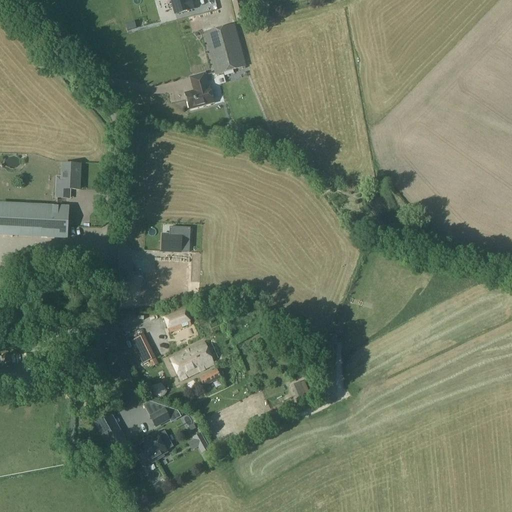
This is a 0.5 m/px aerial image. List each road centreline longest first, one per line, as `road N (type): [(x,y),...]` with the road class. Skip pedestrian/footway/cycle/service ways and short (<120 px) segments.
road 1 (unclassified): [(134,399),(107,313),(117,125),(8,0)]
road 2 (unknown): [(109,322),(98,336),(97,387),(142,435)]
